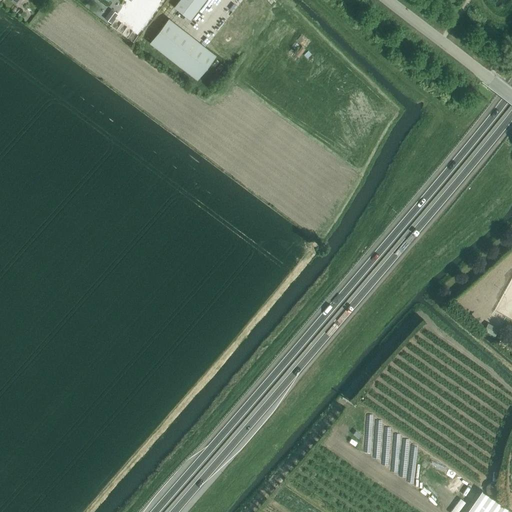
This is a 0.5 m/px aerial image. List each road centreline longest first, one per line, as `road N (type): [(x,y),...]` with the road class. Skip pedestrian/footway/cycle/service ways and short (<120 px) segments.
road 1 (trunk): [(511,89),(153,511)]
road 2 (trunk): [(172,511),(511,112)]
road 3 (unclassified): [(511,96),(389,0)]
